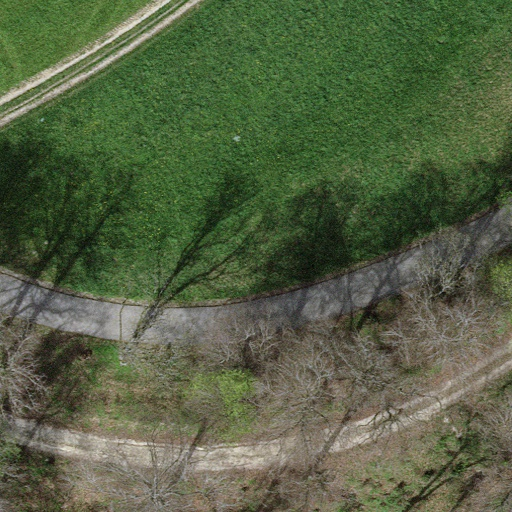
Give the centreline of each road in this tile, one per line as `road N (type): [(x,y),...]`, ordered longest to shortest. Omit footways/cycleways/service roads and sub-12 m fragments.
road 1 (track): [(511,356),(449,394),(368,426),(207,466),(0,421)]
road 2 (unclassified): [(0,280),(116,312),(222,313),(344,281),(511,210)]
road 3 (track): [(166,0),(0,113)]
